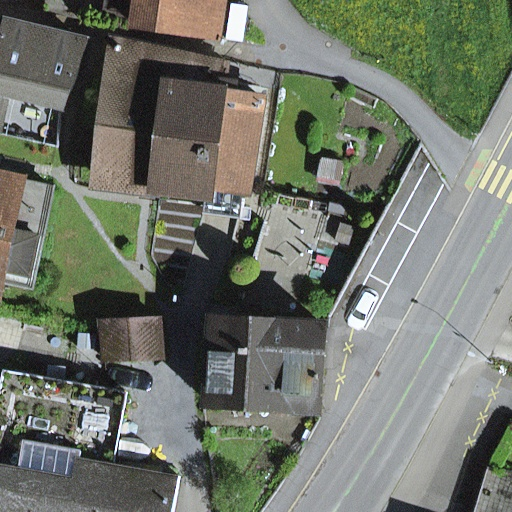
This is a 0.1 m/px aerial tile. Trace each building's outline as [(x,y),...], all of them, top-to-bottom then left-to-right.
[(106,0),(104,15),(139,20),(142,0),(106,0)] [(142,0),(139,20),(138,27),(218,39),(223,0),(142,0)] [(0,22),(0,92),(1,90),(65,105),(77,80),(85,45),(67,37),(0,22)] [(108,79),(98,178),(162,186),(175,85),(224,93),(225,82),(222,82),(226,62),(165,48),(116,41),(112,80),(108,79)] [(224,93),(175,85),(162,186),(207,194),(209,182),(247,189),(261,100),(235,95),(237,84),(225,82),(224,93)] [(0,289),(1,290),(5,271),(35,277),(53,189),(22,182),(23,176),(0,171),(0,289)] [(203,214),(243,220),(247,189),(209,182),(207,194),(203,214)] [(210,405),(321,412),(327,329),(294,324),(214,319),(210,405)] [(107,362),(135,361),(132,324),(105,322),(107,362)] [(161,325),(132,324),(135,361),(163,359),(161,325)] [(174,511),(181,478),(115,465),(128,393),(5,371),(0,399),(0,511),(174,511)] [(473,511),(484,511),(497,472),(498,469),(488,466),(473,511)] [(511,511),(511,476),(497,472),(484,511),(511,511)]
